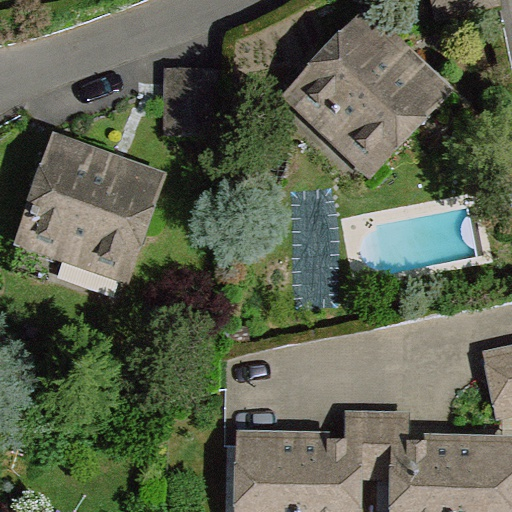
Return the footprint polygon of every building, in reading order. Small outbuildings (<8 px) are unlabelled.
[(361,8),(276,95),(362,178),(446,91),(361,8)] [(218,74),(165,72),(162,133),(216,135),(218,74)] [(160,176),(41,138),(6,244),(125,282),(160,176)] [(511,348),(485,354),(499,415),(511,411),(511,348)] [(226,434),(225,511),(351,511),(352,481),(384,481),(383,511),(511,511),(511,438),(406,438),(406,414),(341,414),(341,435),(226,434)]
